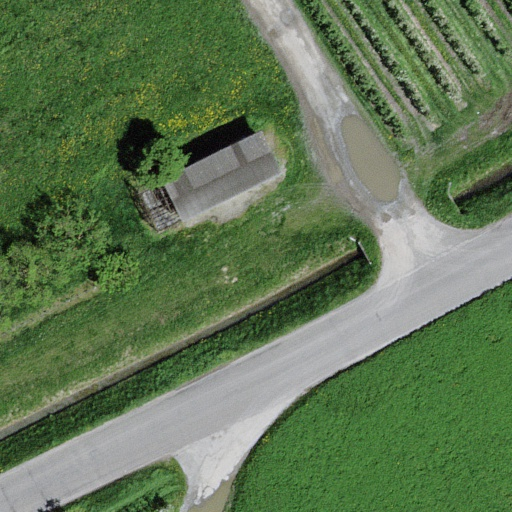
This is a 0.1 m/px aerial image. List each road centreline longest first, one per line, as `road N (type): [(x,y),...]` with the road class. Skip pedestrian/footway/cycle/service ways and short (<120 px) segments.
road 1 (unclassified): [(0,501),(511,245)]
road 2 (track): [(269,0),(439,285)]
